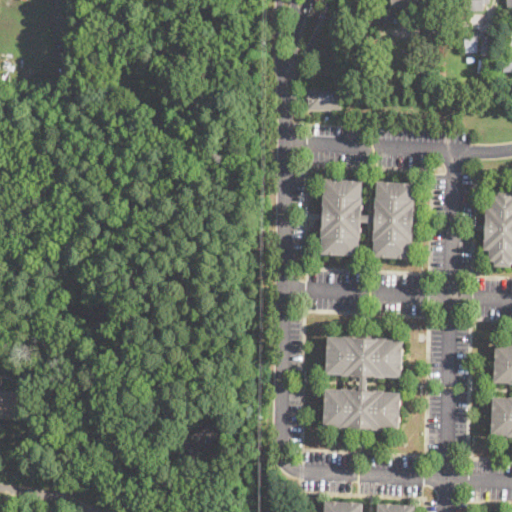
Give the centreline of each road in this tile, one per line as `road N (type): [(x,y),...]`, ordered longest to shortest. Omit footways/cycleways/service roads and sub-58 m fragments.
road 1 (residential): [(511,481),(313,474),(291,467),(282,451),(289,0)]
road 2 (residential): [(451,149),(444,511)]
road 3 (residential): [(287,288),(511,298)]
road 4 (residential): [(288,143),(511,148)]
